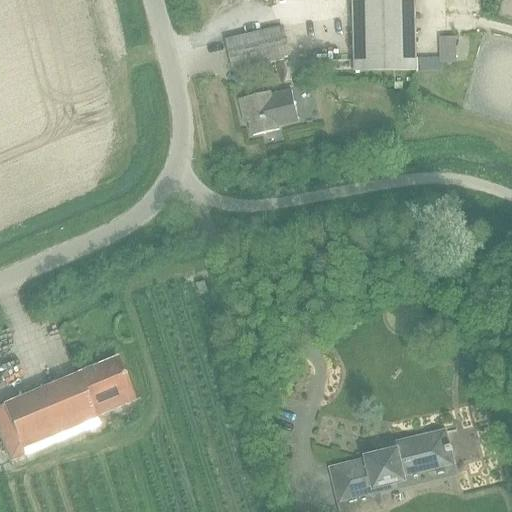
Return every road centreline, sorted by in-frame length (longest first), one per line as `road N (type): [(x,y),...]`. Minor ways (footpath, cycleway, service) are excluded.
road 1 (unclassified): [(173,181),(222,209),(268,210),(425,181),(453,182),(511,206)]
road 2 (unclassified): [(0,278),(118,228),(173,181)]
road 3 (unclassified): [(173,181),(173,101),(148,0)]
